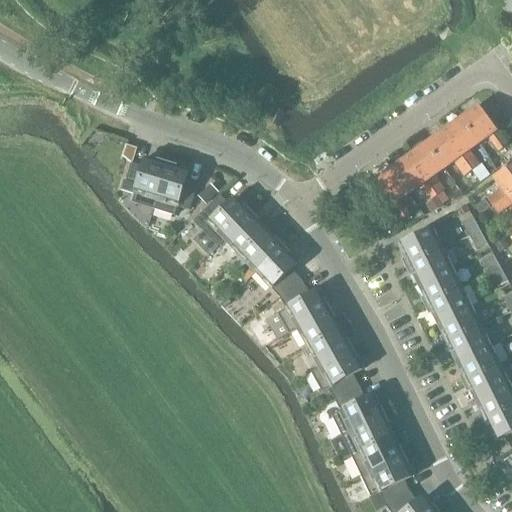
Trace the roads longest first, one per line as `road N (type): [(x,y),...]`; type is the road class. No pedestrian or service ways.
road 1 (unclassified): [(476,511),(300,204)]
road 2 (unclassified): [(511,93),(492,68),(300,204)]
road 3 (unclassified): [(300,204),(246,160),(91,103)]
